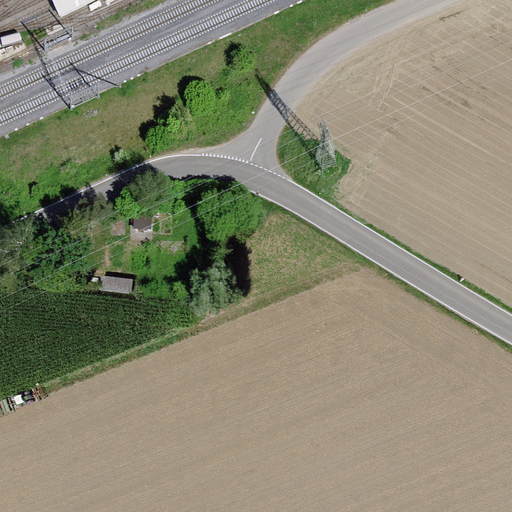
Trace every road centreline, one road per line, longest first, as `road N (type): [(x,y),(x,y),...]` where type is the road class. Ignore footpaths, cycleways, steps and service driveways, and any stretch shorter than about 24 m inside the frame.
road 1 (unclassified): [(248,173),(511,322)]
road 2 (unclassified): [(248,173),(290,86),(313,61),(435,0)]
road 3 (unclassified): [(0,239),(163,170),(216,165),(248,173)]
